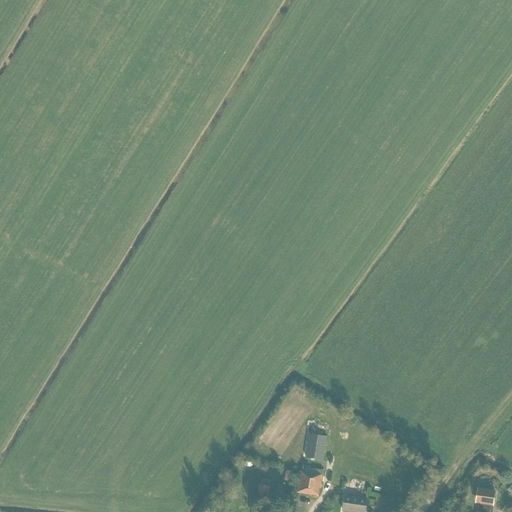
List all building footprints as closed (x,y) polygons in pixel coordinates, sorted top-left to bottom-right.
[(323,459),(327,435),(307,432),(303,457),(323,459)] [(320,488),(323,470),(305,467),(305,471),(301,470),(297,492),(318,495),(319,488),(320,488)] [(268,499),(271,480),(262,478),(262,484),(260,484),(258,498),(268,499)] [(356,489),(357,479),(350,478),(349,488),(356,489)] [(492,511),(494,504),(495,492),(478,489),(477,501),(480,501),(477,511),(492,511)] [(365,511),(367,499),(345,495),(343,510),(353,511),(353,510),(365,511)]
